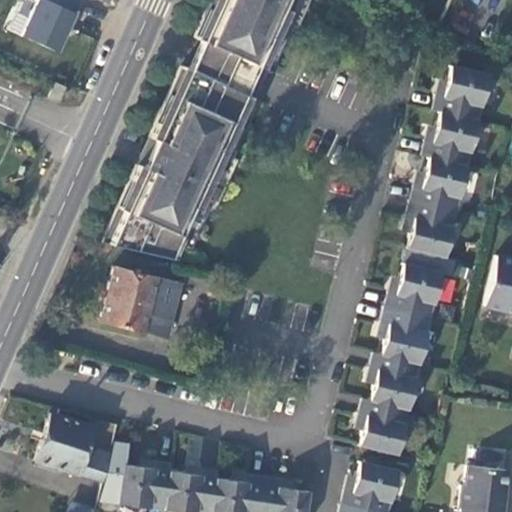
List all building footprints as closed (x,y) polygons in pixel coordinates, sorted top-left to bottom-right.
[(76,14),(69,10),(73,0),(33,0),(18,34),(55,50),(65,28),(69,29),(76,14)] [(211,0),(195,35),(201,38),(272,70),(291,28),(297,30),(310,0),(211,0)] [(272,70),(201,38),(189,66),(260,98),(272,70)] [(487,72),(449,63),(441,93),(434,91),(431,107),(437,109),(430,138),(423,137),(419,153),(426,154),(419,184),(412,182),(404,214),(411,215),(404,245),(442,255),(451,224),(446,223),(449,208),(453,194),(458,195),(465,164),(461,162),(464,148),(469,149),(476,118),(472,117),(475,102),(480,103),(487,72)] [(138,163),(103,240),(176,259),(184,242),(193,246),(208,212),(213,215),(239,157),(234,155),(260,98),(189,66),(182,64),(150,135),(157,138),(144,165),(138,163)] [(476,118),(480,103),(475,102),(472,117),(476,118)] [(465,164),(469,149),(464,148),(461,162),(465,164)] [(451,224),(458,195),(453,194),(446,223),(451,224)] [(511,264),(509,264),(510,260),(493,255),(481,306),(511,313),(511,264)] [(443,270),(403,261),(396,291),(389,289),(381,321),(389,322),(388,323),(381,352),(374,350),(370,366),(377,368),(370,397),(363,396),(359,412),(366,413),(359,443),(397,453),(405,422),(401,420),(404,406),(409,407),(416,376),(412,374),(415,360),(420,361),(428,330),(423,329),(430,300),(435,301),(443,270)] [(177,284),(111,266),(96,315),(164,333),(177,284)] [(428,330),(435,301),(430,300),(423,329),(428,330)] [(416,376),(420,361),(415,360),(412,374),(416,376)] [(405,422),(409,407),(404,406),(401,420),(405,422)] [(49,408),(33,457),(76,471),(77,470),(101,477),(102,476),(108,448),(85,441),(91,422),(49,408)] [(153,464),(122,460),(116,498),(148,504),(149,499),(163,501),(162,506),(194,510),(195,505),(210,508),(208,511),(304,511),(308,488),(277,483),(279,475),(246,471),(246,478),(215,474),(216,466),(200,464),(199,471),(168,466),(170,459),(154,457),(153,464)] [(396,468),(357,458),(350,489),(343,487),(336,511),(379,511),(383,498),(388,499),(396,468)] [(502,492),(505,467),(465,462),(463,483),(460,483),(457,505),(460,505),(458,511),(499,511),(499,510),(502,511),(504,493),(502,492)] [(379,511),(385,511),(388,499),(383,498),(379,511)] [(66,511),(91,511),(92,509),(70,502),(66,511)]
